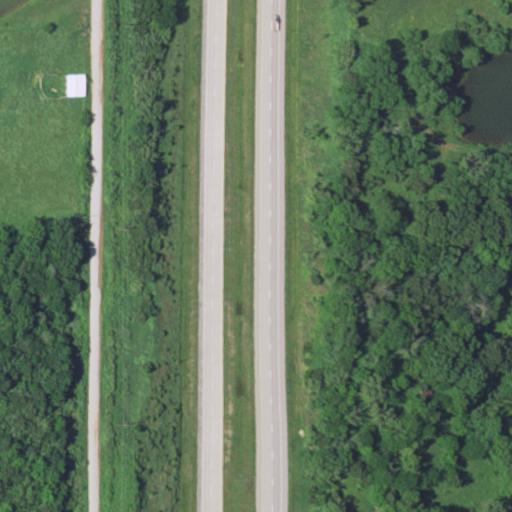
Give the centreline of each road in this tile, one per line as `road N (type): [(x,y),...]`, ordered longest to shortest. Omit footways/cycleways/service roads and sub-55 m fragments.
road 1 (residential): [(94,511),(98,0)]
road 2 (motorway): [(220,0),(218,511)]
road 3 (motorway): [(273,511),(273,0)]
